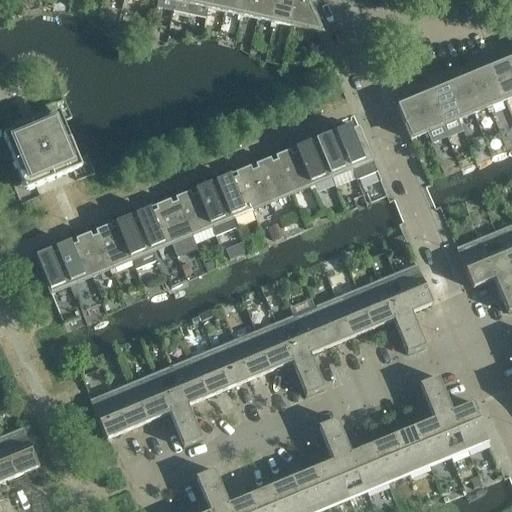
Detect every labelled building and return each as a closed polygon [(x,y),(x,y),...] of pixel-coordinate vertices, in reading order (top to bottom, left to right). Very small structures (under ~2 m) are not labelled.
[(173,13),(176,0),(158,0),(157,9),(173,13)] [(190,16),(193,0),(176,0),(173,13),(190,16)] [(206,20),(208,10),(210,0),(193,0),(190,16),(206,20)] [(225,14),(227,0),(210,0),(208,10),(225,14)] [(241,17),(244,0),(227,0),(225,14),(241,17)] [(257,21),(261,0),(244,0),(241,17),(257,21)] [(274,24),(279,0),(261,0),(257,21),(274,24)] [(290,28),(296,0),(279,0),(274,24),(290,28)] [(319,34),(305,0),(296,0),(290,28),(319,34)] [(511,99),(511,76),(506,63),(491,69),(505,102),(511,99)] [(505,102),(491,69),(475,75),(489,109),(505,102)] [(489,109),(475,75),(460,82),(474,115),(489,109)] [(474,115),(460,82),(444,88),(458,122),(474,115)] [(458,122),(444,88),(429,95),(443,128),(458,122)] [(443,128),(429,95),(413,101),(427,134),(443,128)] [(413,101),(405,105),(406,109),(398,112),(411,141),(427,134),(413,101)] [(54,125),(62,122),(59,114),(51,117),(54,125)] [(70,165),(79,161),(78,160),(62,123),(62,122),(54,125),(51,117),(50,117),(48,118),(31,125),(12,133),(11,133),(14,141),(6,145),(7,146),(22,183),(23,184),(31,181),(34,189),(35,189),(37,188),(54,181),(71,174),(73,173),(74,172),(70,165)] [(372,162),(358,129),(355,130),(351,132),(350,128),(336,133),(352,171),(356,181),(376,172),(372,162)] [(3,137),(6,145),(14,141),(11,133),(3,137)] [(352,171),(336,133),(316,142),(332,179),(352,171)] [(332,179),(316,142),(296,150),(312,187),(332,179)] [(312,187),(296,150),(276,158),(292,196),(312,187)] [(292,196),(276,158),(256,166),(272,204),(292,196)] [(82,169),(79,161),(70,165),(74,172),(82,169)] [(272,204),(256,166),(236,175),(252,212),(272,204)] [(252,212),(236,175),(216,183),(232,221),(252,212)] [(31,181),(23,184),(26,192),(34,189),(31,181)] [(232,221),(216,183),(196,191),(212,229),(232,221)] [(212,229),(196,191),(176,200),(192,237),(212,229)] [(192,237),(176,200),(156,208),(172,246),(192,237)] [(172,246),(156,208),(136,216),(152,254),(172,246)] [(152,254),(136,216),(116,224),(132,262),(152,254)] [(132,262),(116,224),(96,233),(112,270),(132,262)] [(511,273),(511,231),(496,238),(511,274),(511,273)] [(112,270),(96,233),(76,241),(92,279),(112,270)] [(511,273),(511,274),(496,238),(480,245),(494,281),(507,314),(507,315),(511,313),(511,273)] [(92,279),(76,241),(56,249),(72,287),(92,279)] [(494,281),(480,245),(459,253),(457,254),(473,290),(474,290),(474,289),(494,281)] [(72,287),(56,249),(35,258),(51,296),(72,287)] [(432,307),(417,271),(415,271),(396,280),(411,316),(411,315),(431,307),(432,307)] [(425,348),(411,315),(411,316),(396,280),(379,287),(394,323),(393,323),(407,355),(406,356),(407,357),(426,349),(425,348)] [(394,323),(379,287),(358,295),(373,331),(393,323),(394,323)] [(373,331),(358,295),(337,304),(352,340),(373,331)] [(352,340),(337,304),(315,313),(330,349),(352,340)] [(330,349),(315,313),(294,322),(309,358),(310,357),(330,349)] [(324,390),(310,357),(309,358),(294,322),(278,329),(293,365),(292,365),(305,397),(305,398),(305,399),(324,391),(324,390)] [(293,365),(278,329),(257,337),(271,373),(292,365),(293,365)] [(271,373),(257,337),(235,346),(250,382),(271,373)] [(250,382),(235,346),(214,355),(229,391),(250,382)] [(229,391),(214,355),(193,364),(208,400),(229,391)] [(208,400),(193,364),(172,373),(187,408),(188,408),(208,400)] [(201,441),(188,408),(187,408),(172,373),(155,379),(170,415),(169,416),(183,448),(183,450),(202,442),(202,440),(201,441)] [(170,415),(155,379),(134,388),(149,424),(169,416),(170,415)] [(466,449),(451,413),(452,413),(438,380),(439,380),(438,379),(419,387),(420,388),(433,421),(434,420),(449,456),(466,449)] [(149,424),(134,388),(113,397),(128,433),(149,424)] [(128,433),(113,397),(93,405),(91,406),(106,442),(108,442),(107,441),(108,441),(128,433)] [(487,440),(472,404),(472,405),(452,413),(451,413),(466,449),(486,441),(487,440)] [(434,420),(433,421),(413,429),(428,465),(449,456),(434,420)] [(364,491),(350,455),(337,423),(337,422),(337,421),(318,429),(318,430),(319,430),(332,463),(333,462),(348,498),(364,491)] [(428,465),(413,429),(392,438),(407,474),(428,465)] [(39,470),(24,434),(22,435),(2,443),(17,479),(36,471),(38,470),(38,471),(39,470)] [(407,474),(392,438),(371,447),(386,483),(407,474)] [(0,485),(17,479),(2,443),(0,443),(0,485)] [(386,483),(371,447),(350,455),(364,491),(386,483)] [(333,462),(332,463),(312,471),(327,507),(348,498),(333,462)] [(314,511),(327,507),(312,471),(291,480),(303,511),(314,511)] [(229,511),(227,506),(228,506),(215,473),(214,472),(195,480),(196,481),(209,511),(229,511)] [(303,511),(291,480),(269,489),(279,511),(303,511)] [(279,511),(269,489),(248,497),(254,511),(279,511)] [(254,511),(248,497),(228,506),(227,506),(229,511),(254,511)]
